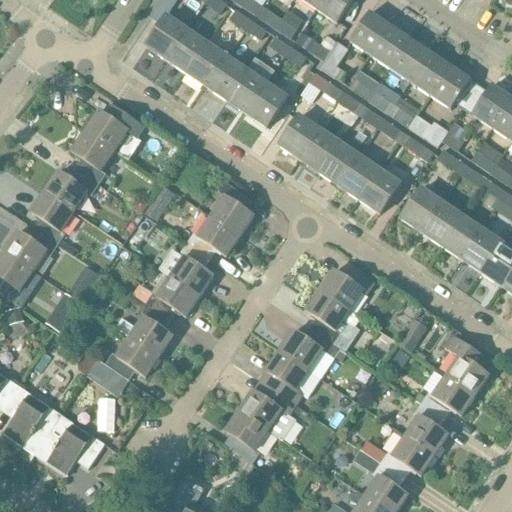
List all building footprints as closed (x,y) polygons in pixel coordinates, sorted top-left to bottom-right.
[(216,0),(208,0),(205,7),(220,17),(227,7),(216,0)] [(237,0),(234,5),(254,19),(261,9),(247,0),(237,0)] [(296,0),(316,13),(324,0),(296,0)] [(324,0),(316,13),(337,27),(355,0),(324,0)] [(254,19),(274,32),(281,22),(261,9),(254,19)] [(244,33),(251,23),(236,13),(229,23),(244,33)] [(369,58),(388,29),(368,16),(349,44),(369,58)] [(145,48),(166,62),(187,31),(166,17),(145,48)] [(297,33),(281,22),(274,32),(290,43),(297,33)] [(251,23),(244,33),(260,44),(267,34),(251,23)] [(388,29),(369,58),(389,71),(408,43),(388,29)] [(166,62),(186,76),(207,45),(187,31),(166,62)] [(284,60),(291,50),(276,40),(269,50),(284,60)] [(408,43),(389,71),(409,85),(428,56),(408,43)] [(207,89),(227,59),(207,45),(186,76),(207,89)] [(323,66),(330,56),(315,45),(308,56),(323,66)] [(330,56),(323,66),(319,72),(335,82),(341,73),(337,70),(348,53),(337,45),(330,56)] [(291,50),(284,60),(300,71),(307,61),(291,50)] [(428,56),(409,85),(429,98),(448,70),(428,56)] [(227,59),(207,89),(226,103),(247,72),(227,59)] [(461,96),(469,84),(448,70),(429,98),(450,113),(454,107),(463,112),(469,102),(461,96)] [(247,72),(226,103),(246,116),(267,85),(247,72)] [(368,105),(374,95),(355,82),(348,92),(368,105)] [(267,85),(246,116),(267,130),(288,99),(267,85)] [(329,85),(322,95),(338,106),(345,96),(329,85)] [(491,131),(511,101),(491,88),(477,108),(469,102),(463,112),(471,117),(491,131)] [(374,95),(368,105),(388,118),(394,108),(374,95)] [(345,96),(338,106),(359,120),(365,110),(345,96)] [(511,101),(491,131),(511,144),(511,142),(511,101)] [(394,108),(388,118),(408,132),(414,121),(394,108)] [(365,110),(359,120),(378,133),(385,123),(365,110)] [(99,115),(85,135),(89,137),(114,155),(127,136),(137,143),(144,132),(115,112),(108,122),(99,115)] [(300,162),(321,132),(300,118),(280,148),(300,162)] [(437,151),(441,145),(442,144),(444,141),(430,132),(414,121),(408,132),(424,142),(423,142),(437,151)] [(385,123),(378,133),(399,146),(405,137),(385,123)] [(321,132),(300,162),(320,175),(341,145),(321,132)] [(101,174),(114,155),(89,137),(85,135),(71,155),(81,162),(75,171),(98,188),(103,181),(106,177),(101,174)] [(441,145),(457,155),(464,145),(448,135),(444,141),(442,144),(441,145)] [(419,160),(426,150),(405,137),(399,146),(419,160)] [(341,145),(320,175),(340,189),(361,159),(341,145)] [(434,156),(426,150),(419,160),(427,166),(434,156)] [(437,163),(461,179),(467,169),(444,153),(437,163)] [(489,177),(496,167),(481,158),(475,168),(489,177)] [(361,159),(340,189),(360,203),(381,172),(361,159)] [(511,178),(496,167),(489,177),(509,191),(511,186),(511,178)] [(467,169),(461,179),(476,189),(483,179),(467,169)] [(45,195),(74,215),(87,196),(90,199),(98,188),(75,171),(68,181),(59,175),(45,195)] [(380,217),(401,187),(381,172),(360,203),(380,217)] [(500,206),(507,196),(491,185),(485,196),(500,206)] [(212,221),(241,241),(255,220),(245,214),(251,204),(227,188),(220,199),(225,202),(212,221)] [(422,236),(443,205),(422,191),(401,221),(422,236)] [(34,231),(58,248),(65,237),(61,234),(74,215),(45,195),(31,215),(40,221),(34,231)] [(511,199),(507,196),(500,206),(511,213),(511,199)] [(442,249),(463,219),(443,205),(422,236),(442,249)] [(463,219),(442,249),(461,263),(482,232),(463,219)] [(171,280),(201,301),(214,280),(203,273),(216,252),(228,260),(241,241),(212,221),(199,239),(194,235),(178,258),(183,262),(171,280)] [(4,254),(34,274),(46,256),(51,259),(58,248),(34,231),(27,241),(17,235),(4,254)] [(482,232),(461,263),(481,276),(502,246),(482,232)] [(511,252),(502,246),(481,276),(501,290),(511,273),(511,252)] [(0,295),(26,313),(33,303),(20,294),(34,274),(4,254),(0,260),(0,295)] [(349,314),(350,314),(362,295),(366,298),(374,286),(350,271),(343,281),(333,274),(320,294),(349,314)] [(511,273),(501,290),(511,297),(511,273)] [(130,340),(160,360),(173,340),(163,333),(176,313),(187,321),(201,301),(171,280),(158,299),(153,296),(152,297),(144,292),(138,301),(146,307),(139,317),(144,320),(136,331),(122,321),(115,332),(129,341),(130,340)] [(310,330),(334,347),(340,337),(336,334),(343,324),(354,332),(361,322),(350,314),(349,314),(320,294),(306,314),(316,321),(310,330)] [(413,323),(397,347),(410,355),(426,332),(413,323)] [(280,354),(309,374),(322,355),(326,358),(334,347),(310,330),(303,341),(293,334),(280,354)] [(105,367),(129,384),(136,373),(146,380),(160,360),(130,340),(129,341),(117,360),(112,357),(105,367)] [(445,379),(474,399),(487,379),(478,373),(485,362),(451,340),(444,351),(458,360),(445,379)] [(259,384),(297,409),(303,399),(295,394),(309,374),(280,354),(266,374),(259,384)] [(3,437),(34,458),(45,441),(60,418),(29,398),(6,382),(0,378),(0,412),(13,422),(3,437)] [(415,403),(445,423),(451,413),(461,419),(474,399),(445,379),(432,398),(428,395),(425,400),(419,396),(415,403)] [(253,393),(239,413),(269,433),(282,443),(294,425),(288,421),(297,409),(259,384),(253,393)] [(406,439),(434,459),(447,438),(439,433),(445,423),(415,403),(409,413),(419,419),(406,439)] [(228,451),(253,467),(260,456),(255,453),(269,433),(239,413),(226,434),(236,440),(228,451)] [(34,458),(66,479),(79,461),(90,469),(104,448),(72,426),(57,449),(45,441),(34,458)] [(381,466),(405,482),(411,472),(421,479),(434,459),(406,439),(393,459),(388,455),(386,457),(366,444),(360,454),(380,467),(381,466)] [(366,499),(383,511),(397,511),(406,500),(397,494),(405,482),(381,466),(380,467),(360,454),(353,465),(378,481),(366,499)] [(142,497),(122,483),(114,495),(135,509),(142,497)] [(206,511),(197,507),(204,492),(187,483),(172,511),(206,511)] [(383,511),(366,499),(358,494),(351,504),(359,509),(357,511),(383,511)]
